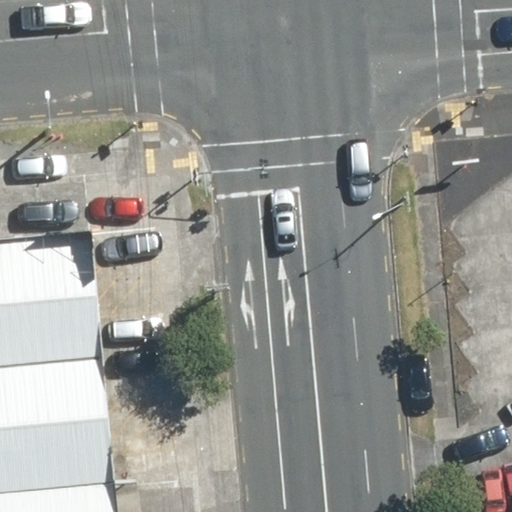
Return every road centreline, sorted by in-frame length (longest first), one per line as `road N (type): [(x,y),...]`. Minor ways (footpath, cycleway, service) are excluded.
road 1 (secondary): [(287,22),(328,511)]
road 2 (secondary): [(287,22),(0,41)]
road 3 (tertiary): [(287,22),(511,6)]
